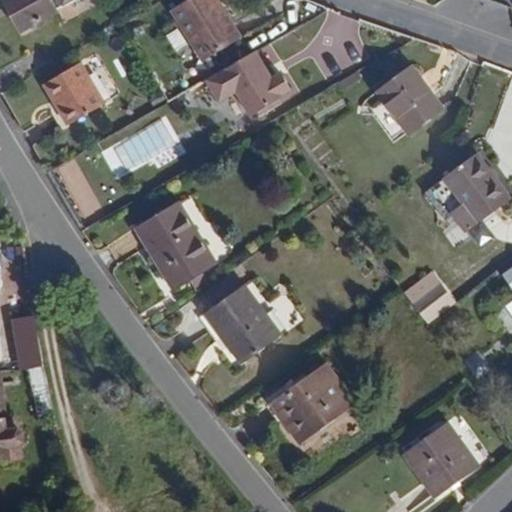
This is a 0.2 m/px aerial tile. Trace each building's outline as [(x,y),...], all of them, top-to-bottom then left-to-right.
[(5,0),(23,35),(63,14),(60,9),(63,7),(67,7),(80,0),(5,0)] [(246,38),(222,0),(191,0),(173,12),(204,63),(246,38)] [(277,79),(260,50),(210,79),(223,102),(241,91),(255,115),(296,92),(286,74),(277,79)] [(108,106),(83,63),(45,84),(70,127),(108,106)] [(449,112),(417,67),(380,92),(411,138),(449,112)] [(511,201),(511,195),(483,153),(449,176),(468,203),(481,222),(511,201)] [(218,266),(178,202),(136,228),(176,292),(218,266)] [(481,222),(468,203),(456,211),(469,231),(481,222)] [(457,301),(433,270),(403,293),(427,324),(457,301)] [(284,338),(248,287),(209,315),(244,365),(284,338)] [(264,309),(282,331),(301,316),(283,294),(264,309)] [(13,320),(22,370),(44,368),(36,317),(13,320)] [(303,448),(362,407),(332,365),(273,407),(303,448)] [(3,421),(0,393),(0,465),(7,465),(7,461),(26,460),(24,434),(12,435),(10,421),(3,421)] [(483,467),(450,422),(405,454),(437,500),(483,467)]
